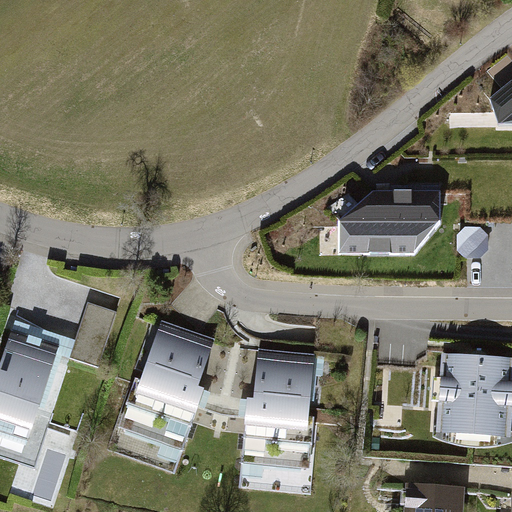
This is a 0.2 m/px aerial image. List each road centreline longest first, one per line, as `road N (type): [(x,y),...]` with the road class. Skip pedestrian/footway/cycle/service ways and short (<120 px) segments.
road 1 (residential): [(511,38),(338,177),(211,244)]
road 2 (residential): [(211,244),(227,284),(249,294),(511,307)]
road 3 (residential): [(211,244),(111,254),(0,226)]
